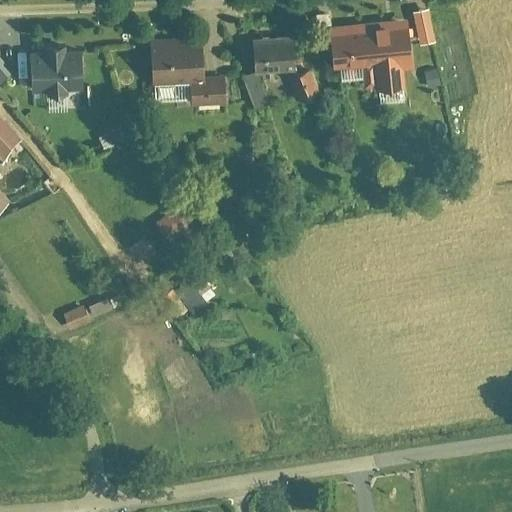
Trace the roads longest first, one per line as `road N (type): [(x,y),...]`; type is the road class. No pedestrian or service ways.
road 1 (unclassified): [(511,437),(106,502)]
road 2 (residential): [(0,6),(266,7),(316,0)]
road 3 (unclassified): [(106,502),(87,411),(66,362),(0,280)]
